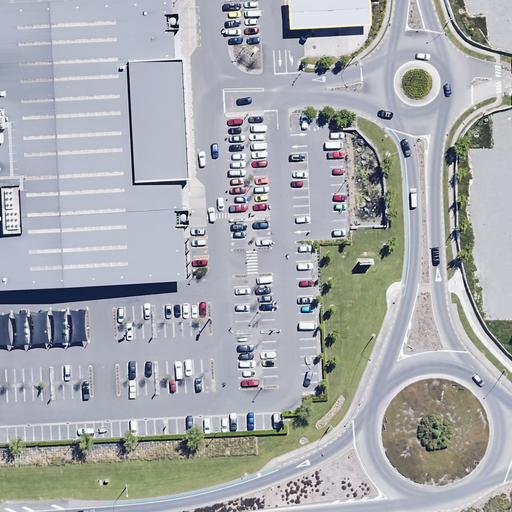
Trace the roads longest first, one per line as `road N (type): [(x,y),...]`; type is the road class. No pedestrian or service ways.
road 1 (unclassified): [(386,383),(416,249),(400,117)]
road 2 (unclassified): [(439,113),(438,288),(446,331),(466,368)]
road 3 (trunk): [(126,511),(280,475),(367,424)]
road 4 (unclassified): [(389,109),(275,89),(381,68)]
